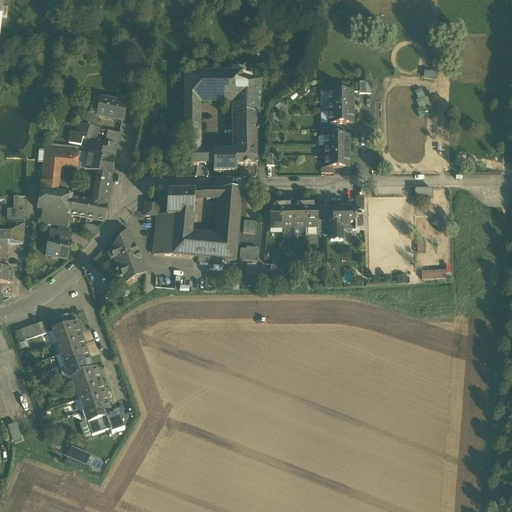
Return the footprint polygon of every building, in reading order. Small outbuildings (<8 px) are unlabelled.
[(231,75),(185,75),(185,103),(198,103),(231,103),(231,75)] [(260,82),(242,75),(231,75),(231,103),(235,103),(235,153),(236,153),(236,154),(257,154),(256,117),(259,116),(261,82),(260,82)] [(353,93),(328,93),(328,104),(353,104),(353,93)] [(100,100),(92,99),(90,115),(98,116),(100,100)] [(126,105),(100,100),(98,116),(123,121),(126,105)] [(198,103),(185,103),(185,166),(198,166),(198,153),(198,103)] [(353,104),(328,104),(328,114),(353,114),(353,104)] [(353,114),(328,114),(328,125),(338,125),(353,125),(353,114)] [(98,129),(78,125),(76,134),(84,136),(84,139),(91,141),(92,141),(97,142),(97,139),(96,138),(98,129)] [(82,146),(84,139),(84,136),(76,134),(71,133),(69,143),(82,146)] [(334,137),(325,137),(325,148),(349,148),(349,137),(334,137)] [(97,142),(92,141),(91,141),(89,155),(114,159),(116,147),(103,145),(103,143),(97,142)] [(349,148),(325,148),(325,158),(349,158),(349,148)] [(70,153),(45,150),(41,191),(58,194),(61,167),(68,168),(70,153)] [(78,154),(70,153),(68,168),(76,169),(78,154)] [(213,153),(198,153),(198,166),(213,167),(213,153)] [(235,153),(213,153),(213,167),(213,174),(236,174),(236,167),(236,154),(236,153),(235,153)] [(87,154),(78,154),(76,169),(85,170),(87,154)] [(89,155),(87,154),(85,170),(85,171),(98,174),(112,176),(115,160),(114,160),(114,159),(89,155)] [(257,154),(236,154),(236,167),(257,167),(257,154)] [(349,158),(325,158),(325,169),(333,169),(349,169),(349,158)] [(112,176),(98,174),(95,194),(98,195),(97,204),(106,206),(112,176)] [(416,189),(416,201),(434,200),(434,189),(416,189)] [(58,194),(41,191),(37,210),(44,211),(70,216),(72,199),(73,197),(58,194)] [(241,191),(206,191),(195,192),(194,201),(220,203),(240,204),(241,191)] [(195,192),(169,193),(167,216),(168,216),(168,217),(176,217),(192,217),(193,217),(194,201),(195,192)] [(19,198),(13,198),(13,199),(13,211),(9,211),(8,211),(7,211),(7,224),(25,224),(25,213),(19,212),(19,198)] [(97,204),(72,199),(70,216),(104,222),(106,206),(97,204)] [(363,199),(355,199),(355,209),(355,212),(364,212),(363,199)] [(158,203),(145,203),(145,217),(157,217),(158,217),(158,216),(158,203)] [(240,204),(220,203),(217,240),(215,262),(216,262),(234,264),(240,204)] [(294,229),(293,207),(281,208),(282,230),(294,229)] [(305,229),(305,207),(293,207),(294,229),(305,229)] [(317,207),(305,207),(305,229),(317,229),(317,222),(317,207)] [(282,230),(281,208),(269,208),(270,230),(282,230)] [(355,209),(332,209),(332,212),(329,212),(330,222),(330,237),(330,243),(342,243),(342,232),(355,232),(355,221),(356,221),(355,212),(355,209)] [(70,216),(44,211),(41,222),(68,227),(70,216)] [(168,217),(168,216),(167,216),(158,216),(158,217),(157,217),(153,256),(172,258),(176,217),(168,217)] [(192,217),(176,217),(172,258),(189,259),(190,238),(192,217)] [(256,224),(244,223),(243,235),(254,236),(256,224)] [(7,224),(3,224),(3,232),(24,233),(25,224),(7,224)] [(24,233),(3,232),(2,245),(6,245),(6,247),(23,247),(24,233)] [(71,235),(56,232),(54,241),(63,243),(63,240),(70,241),(71,235)] [(145,274),(128,233),(127,233),(111,252),(115,260),(118,259),(119,263),(116,264),(126,283),(145,274)] [(200,239),(190,238),(189,259),(197,260),(200,239)] [(217,240),(200,239),(197,260),(215,262),(217,240)] [(54,241),(51,240),(48,257),(67,261),(70,244),(63,243),(54,241)] [(258,250),(246,249),(246,251),(240,250),(239,263),(257,264),(258,250)] [(6,271),(0,270),(0,285),(12,286),(12,271),(6,271)] [(422,280),(443,279),(443,270),(422,271),(422,280)] [(397,275),(398,284),(409,284),(409,275),(397,275)] [(12,286),(0,285),(0,295),(12,296),(12,286)] [(66,316),(61,318),(64,329),(70,327),(66,316)] [(61,318),(55,320),(59,330),(64,329),(61,318)] [(55,320),(49,322),(53,333),(54,332),(59,330),(55,320)] [(49,322),(44,324),(47,335),(53,333),(49,322)] [(44,324),(38,326),(42,336),(47,335),(44,324)] [(59,330),(54,332),(58,344),(80,336),(76,325),(70,327),(64,329),(59,330)] [(38,326),(32,328),(36,338),(42,336),(38,326)] [(32,328),(27,330),(31,340),(36,338),(32,328)] [(27,330),(21,332),(25,342),(31,340),(27,330)] [(21,332),(15,334),(19,344),(25,342),(21,332)] [(80,336),(58,344),(61,356),(84,348),(80,336)] [(84,348),(61,356),(65,367),(88,359),(84,348)] [(88,359),(65,367),(69,379),(73,378),(92,371),(88,359)] [(92,371),(73,378),(77,389),(100,381),(96,370),(92,371)] [(100,381),(77,389),(81,400),(104,393),(100,381)] [(104,393),(81,400),(85,412),(108,404),(104,393)] [(108,404),(85,412),(89,423),(89,424),(106,418),(112,416),(112,415),(108,404)] [(119,412),(112,415),(112,416),(106,418),(110,430),(112,435),(124,431),(122,424),(123,424),(119,412)] [(106,418),(89,424),(89,423),(87,424),(92,437),(110,430),(106,418)] [(22,441),(16,426),(8,429),(13,444),(22,441)] [(90,457),(83,455),(80,464),(87,466),(90,457)]
